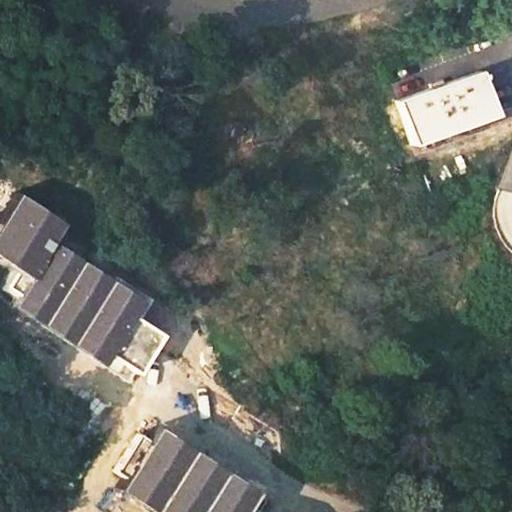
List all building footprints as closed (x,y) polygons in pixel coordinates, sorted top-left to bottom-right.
[(328,62),(366,48),(355,19),(317,34),(328,62)] [(479,72),(397,100),(410,142),(493,115),(479,72)] [(113,307),(69,278),(55,269),(25,250),(3,286),(134,371),(156,335),(125,315),(113,307)] [(72,273),(58,264),(55,269),(69,278),(72,273)] [(113,307),(125,315),(128,310),(116,302),(113,307)] [(250,511),(134,435),(112,471),(174,511),(250,511)]
